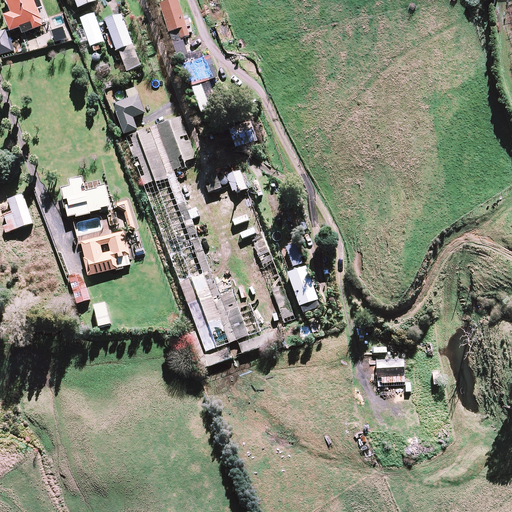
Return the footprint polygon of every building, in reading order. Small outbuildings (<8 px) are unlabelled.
[(33,0),(5,0),(11,15),(4,18),(10,34),(21,30),(31,26),(34,32),(43,28),(41,22),(42,21),(33,0)] [(41,22),(43,28),(49,25),(39,0),(33,0),(42,21),(41,22)] [(189,34),(178,0),(168,0),(161,3),(169,31),(178,28),(181,37),(189,34)] [(119,49),(133,44),(121,14),(106,20),(111,33),(107,34),(112,48),(115,47),(117,50),(119,49)] [(23,36),(34,32),(31,26),(21,30),(23,36)] [(68,42),(63,30),(52,34),(56,46),(68,42)] [(0,33),(0,57),(15,53),(11,40),(9,41),(6,32),(0,33)] [(39,49),(37,41),(28,44),(30,51),(39,49)] [(133,44),(119,49),(128,71),(142,65),(133,44)] [(192,86),(201,83),(217,77),(208,52),(183,61),(192,86)] [(201,83),(192,86),(202,114),(218,108),(211,86),(203,89),(201,83)] [(145,112),(139,95),(115,103),(125,133),(138,129),(133,117),(145,112)] [(292,319),(246,189),(240,169),(226,173),(204,180),(192,184),(187,168),(198,165),(183,118),(149,129),(126,136),(144,186),(170,255),(206,352),(233,342),(275,327),(278,326),(292,319)] [(231,125),(236,147),(259,141),(253,119),(231,125)] [(85,191),(81,176),(70,179),(72,185),(62,187),(70,219),(112,208),(106,185),(85,191)] [(34,226),(24,197),(9,202),(8,202),(13,217),(18,231),(34,226)] [(129,201),(117,203),(119,213),(126,211),(130,227),(135,226),(129,201)] [(6,235),(18,231),(13,217),(5,219),(8,227),(4,228),(6,235)] [(133,265),(125,231),(81,242),(89,275),(133,265)] [(92,301),(86,279),(83,269),(77,271),(69,273),(78,305),(92,301)] [(321,307),(308,272),(290,278),(302,313),(321,307)] [(112,324),(106,303),(94,306),(100,327),(112,324)] [(265,334),(239,344),(243,355),(270,345),(265,334)] [(404,361),(377,363),(378,379),(382,379),(405,377),(404,361)] [(440,368),(432,369),(435,389),(443,388),(440,368)]
